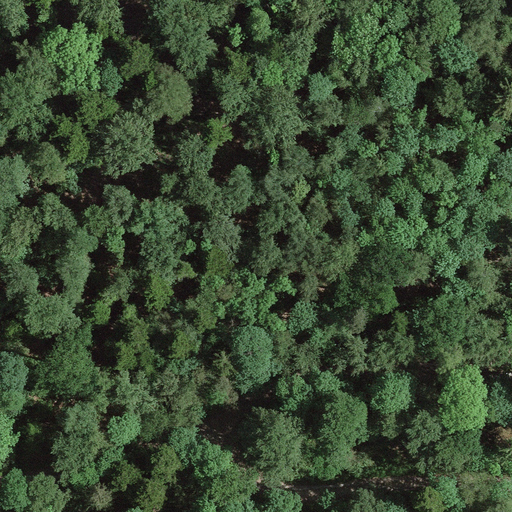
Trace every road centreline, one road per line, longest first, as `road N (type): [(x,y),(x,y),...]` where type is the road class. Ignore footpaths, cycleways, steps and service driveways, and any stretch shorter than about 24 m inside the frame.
road 1 (track): [(511,484),(446,480),(293,497),(242,477),(225,430),(180,432),(31,481),(0,483)]
road 2 (track): [(225,430),(256,395),(301,377),(511,353)]
